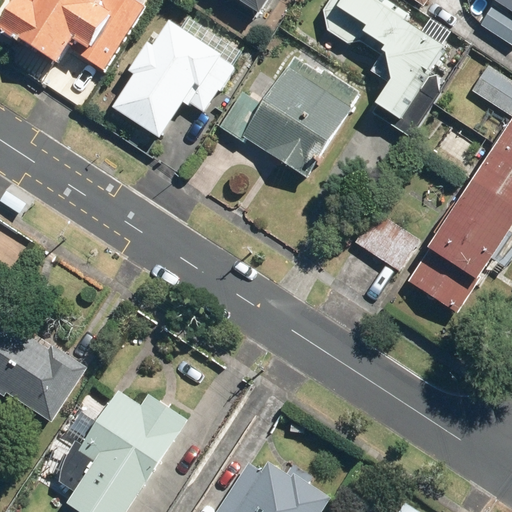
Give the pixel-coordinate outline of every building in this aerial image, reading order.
[(103,11),(84,0),(37,0),(29,14),(20,9),(1,41),(62,77),(76,52),(93,61),(114,25),(100,17),(103,11)] [(240,0),(263,15),(272,0),(240,0)] [(378,112),(407,132),(458,56),(447,49),(447,48),(376,0),(338,0),(326,18),(383,56),(373,72),(395,86),(378,112)] [(412,0),(426,9),(431,0),(412,0)] [(511,18),(495,8),(484,27),(511,43),(511,18)] [(243,56),(186,19),(122,118),(179,155),(243,56)] [(264,111),(244,144),(246,145),(309,184),(364,97),(327,74),(323,79),(295,62),(264,111)] [(511,82),(491,69),(476,92),(511,114),(511,82)] [(264,111),(243,98),(221,134),(244,148),(246,145),(244,144),(264,111)] [(483,292),(511,248),(511,136),(410,290),(458,321),(478,290),(483,292)] [(2,197),(22,209),(28,199),(9,187),(2,197)] [(402,277),(422,246),(370,214),(351,245),(402,277)] [(59,425),(93,371),(1,314),(0,315),(0,396),(7,402),(11,394),(59,425)] [(98,511),(124,511),(191,408),(149,382),(142,394),(119,380),(81,441),(96,451),(69,493),(98,511)] [(319,511),(333,492),(270,452),(262,464),(248,455),(211,511),(319,511)] [(429,511),(406,497),(396,511),(429,511)]
